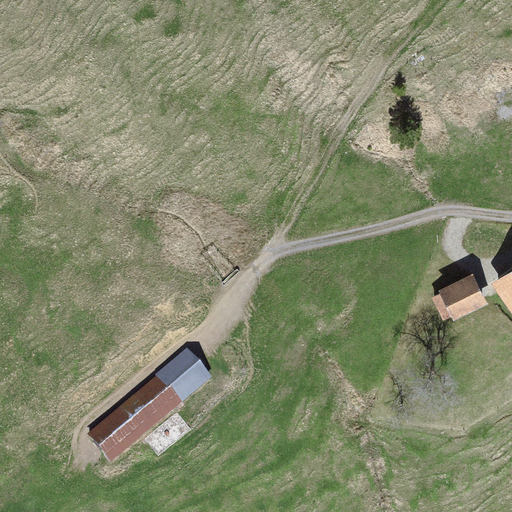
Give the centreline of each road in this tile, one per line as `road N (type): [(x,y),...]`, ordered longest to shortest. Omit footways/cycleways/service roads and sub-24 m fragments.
road 1 (track): [(511,218),(429,214),(269,252),(178,361)]
road 2 (track): [(269,252),(432,0)]
